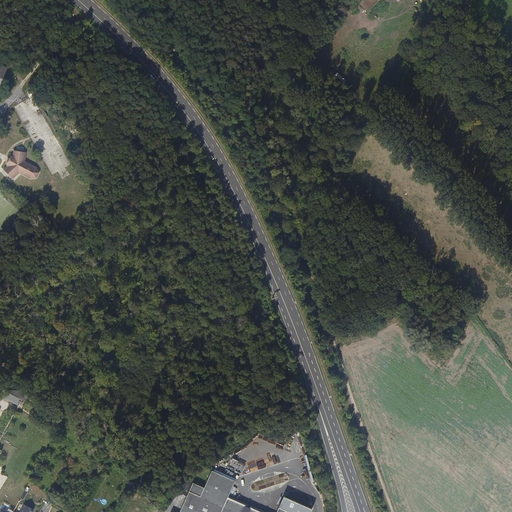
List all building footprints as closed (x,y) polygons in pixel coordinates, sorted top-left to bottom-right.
[(18,172),(20,173),(31,179),(37,178),(40,173),(36,167),(25,161),(26,152),(13,150),(13,155),(10,156),(9,159),(6,164),(7,166),(3,171),(11,178),(18,172)] [(13,391),(16,383),(4,382),(2,387),(13,391)] [(17,404),(20,397),(5,391),(2,398),(17,404)] [(286,446),(289,454),(304,449),(301,440),(286,446)] [(297,463),(306,460),(304,453),(295,456),(297,463)] [(236,481),(211,470),(203,487),(192,482),(179,511),(289,511),(278,507),(276,511),(261,511),(228,497),(236,481)] [(283,496),(278,507),(289,511),(310,511),(312,509),(283,496)]
